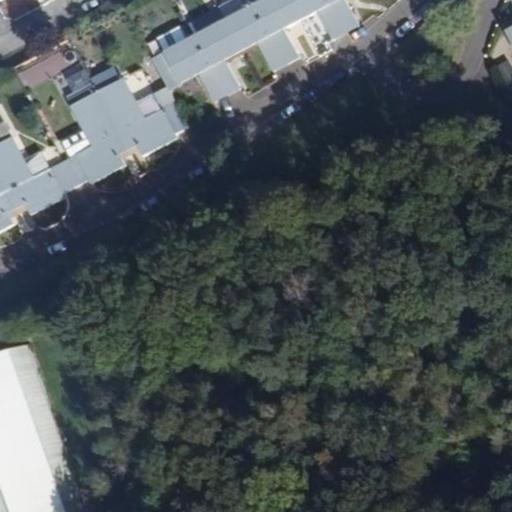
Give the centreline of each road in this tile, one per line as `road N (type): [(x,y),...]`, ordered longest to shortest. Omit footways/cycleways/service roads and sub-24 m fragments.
road 1 (residential): [(362,49),(151,190),(0,259)]
road 2 (residential): [(495,0),(467,66),(444,90),(403,91),(362,49)]
